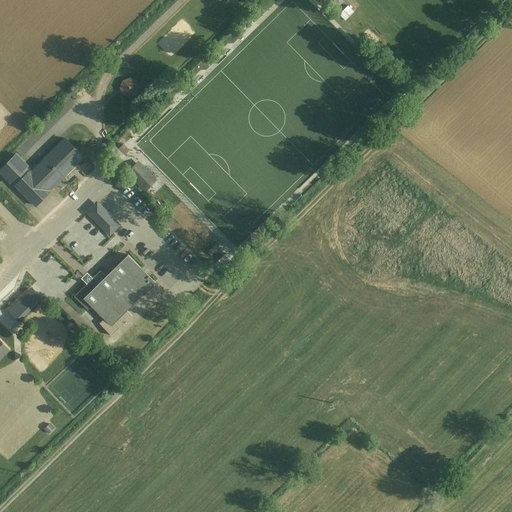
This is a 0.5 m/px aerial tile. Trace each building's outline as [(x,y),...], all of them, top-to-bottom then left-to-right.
[(130,78),(123,80),(119,87),(122,94),(129,97),(136,94),(139,87),(136,81),(130,78)] [(46,158),(31,173),(48,190),(63,176),(64,176),(84,157),(65,138),(45,158),(46,158)] [(16,185),(29,172),(25,168),(28,166),(16,154),(0,169),(0,172),(11,183),(13,181),(16,185)] [(139,163),(128,172),(145,190),(155,180),(139,163)] [(16,185),(36,206),(50,192),(48,190),(31,173),(30,171),(29,172),(16,185)] [(157,240),(163,250),(177,241),(171,231),(157,240)] [(94,277),(75,296),(88,310),(92,306),(104,319),(100,323),(112,336),(132,316),(127,310),(155,282),(128,255),(100,283),(94,277)] [(167,261),(163,266),(174,276),(189,261),(185,257),(174,268),(167,261)] [(34,285),(8,311),(16,319),(42,293),(34,285)] [(0,359),(10,349),(0,337),(0,359)]
